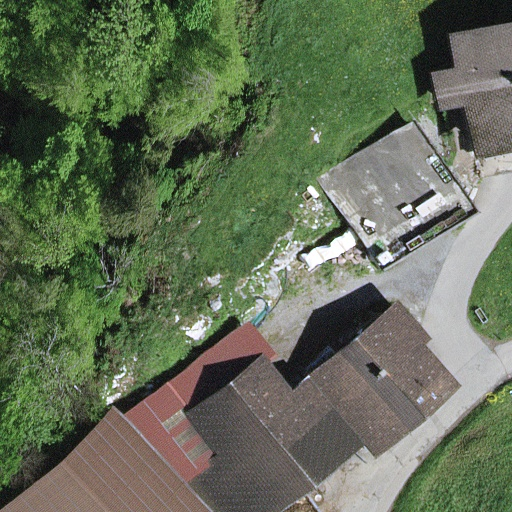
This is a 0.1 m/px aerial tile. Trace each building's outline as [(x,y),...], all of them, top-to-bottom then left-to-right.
[(464,97),(473,141),(511,132),(511,30),(453,43),(458,71),(464,97)] [(435,76),(440,102),(464,97),(458,71),(435,76)] [(460,208),(407,123),(318,178),(371,263),(460,208)] [(511,132),(473,141),(477,160),(511,152),(511,132)] [(307,382),(365,449),(438,386),(405,348),(415,340),(389,310),(307,382)] [(173,486),(192,511),(251,511),(344,445),(303,390),(284,404),(257,367),(184,421),(211,457),(173,486)] [(7,511),(6,511),(171,511),(98,430),(7,511)]
